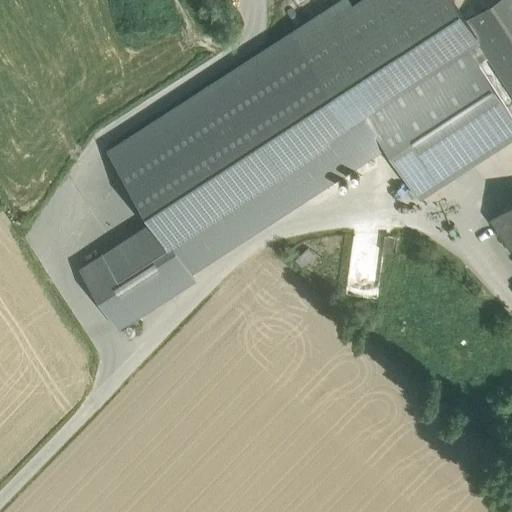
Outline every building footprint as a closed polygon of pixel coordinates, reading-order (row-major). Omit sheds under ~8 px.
[(349,0),(347,0),(294,35),(348,119),(362,109),(466,42),(480,63),(490,57),(466,21),(468,20),(454,0),(367,0),(355,8),(349,0)] [(511,0),(499,0),(468,20),(511,90),(511,0)] [(112,152),(157,221),(190,272),(190,271),(210,258),(209,257),(385,144),(362,109),(348,119),(294,35),(112,152)] [(466,42),(362,109),(385,144),(420,197),(442,183),(428,162),(491,121),(505,142),(511,137),(511,113),(508,108),(511,105),(511,90),(490,57),(480,63),(466,42)] [(511,203),(491,219),(511,247),(511,203)] [(190,272),(157,221),(83,268),(120,326),(195,278),(190,271),(190,272)] [(387,236),(354,235),(346,295),(378,299),(384,251),(387,236)] [(398,238),(387,236),(384,251),(396,253),(398,238)]
